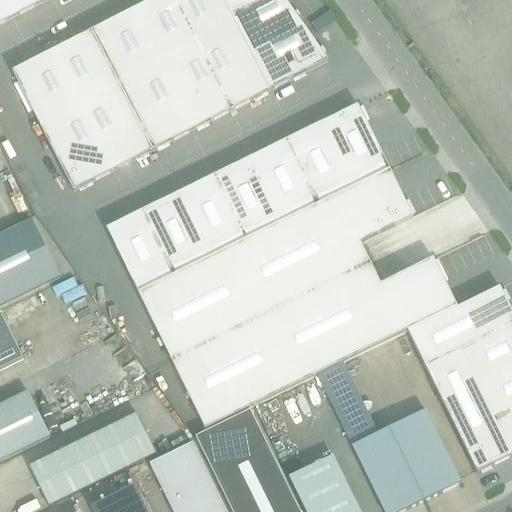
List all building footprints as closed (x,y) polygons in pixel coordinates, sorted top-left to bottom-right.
[(0,0),(0,27),(52,0),(0,0)] [(75,193),(330,62),(285,0),(157,0),(14,73),(75,193)] [(458,308),(434,261),(382,287),(361,245),(414,219),(359,107),(107,231),(206,432),(408,332),(458,308)] [(0,308),(60,279),(32,222),(0,237),(0,308)] [(458,308),(408,332),(478,474),(511,457),(511,311),(501,289),(458,310),(458,308)] [(0,372),(24,361),(0,314),(0,313),(0,372)] [(29,394),(0,408),(0,463),(51,439),(29,394)] [(196,439),(212,471),(231,511),(299,511),(267,445),(251,412),(196,439)] [(426,412),(389,430),(353,448),(384,511),(407,511),(462,485),(426,412)] [(49,508),(157,455),(137,416),(30,469),(49,508)] [(226,511),(193,445),(150,467),(172,511),(226,511)] [(359,511),(333,458),(290,479),(305,511),(359,511)] [(147,511),(135,487),(91,509),(92,511),(147,511)]
